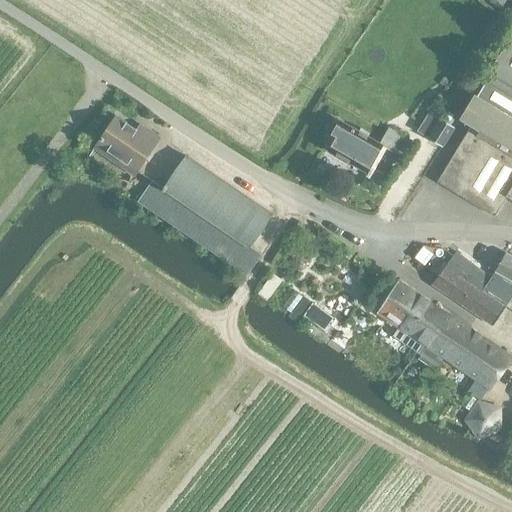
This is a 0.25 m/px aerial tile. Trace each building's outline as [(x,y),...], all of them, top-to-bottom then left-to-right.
[(459,118),(463,120),(459,126),(467,130),(436,181),(492,215),(504,196),(511,201),(511,31),(484,77),(486,78),(476,96),(473,94),(459,118)] [(425,131),(429,134),(427,136),(442,145),(454,125),(436,114),(425,131)] [(138,171),(159,138),(139,125),(136,130),(115,116),(97,144),(138,171)] [(367,172),(382,145),(339,121),(339,122),(331,124),(326,133),(329,139),(324,148),(367,172)] [(381,142),(398,149),(406,132),(388,125),(381,142)] [(138,202),(247,276),(262,255),(249,246),(272,214),(187,156),(165,187),(153,180),(138,202)] [(433,284),(494,325),(505,307),(482,290),(492,276),(455,251),(433,284)] [(506,253),(495,269),(511,280),(511,256),(507,254),(506,253)] [(489,388),(511,357),(399,281),(377,312),(409,334),(404,342),(418,352),(424,344),(476,380),(489,388)] [(335,319),(303,296),(288,317),(299,325),(304,317),(326,332),(335,319)] [(489,388),(476,380),(468,392),(481,400),(489,388)] [(464,420),(477,438),(479,440),(503,431),(502,406),(477,400),(464,420)]
